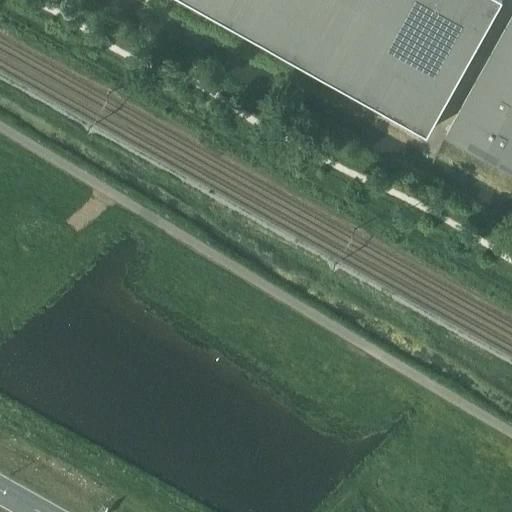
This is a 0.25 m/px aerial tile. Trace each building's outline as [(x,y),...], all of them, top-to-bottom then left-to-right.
[(196,0),(226,17),(234,0),(196,0)] [(295,55),(325,0),(234,0),(226,17),(295,55)] [(360,92),(411,0),(325,0),(295,55),(360,92)] [(411,0),(360,92),(412,121),(428,130),(432,121),(500,0),(411,0)] [(511,14),(447,132),(511,168),(511,14)]
